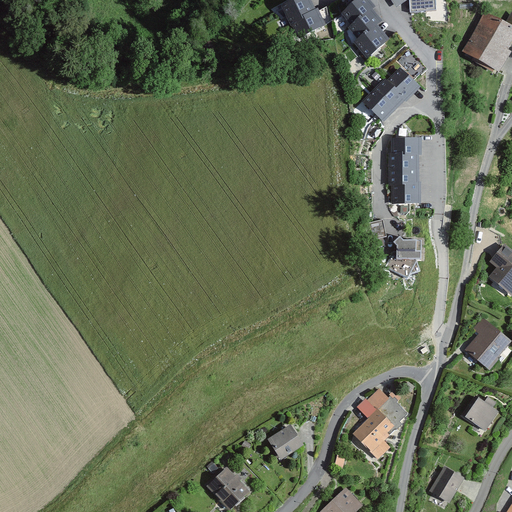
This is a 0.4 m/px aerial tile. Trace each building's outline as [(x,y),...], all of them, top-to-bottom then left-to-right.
[(310,0),(296,0),(284,6),(292,23),(294,22),(300,35),(325,24),(317,9),(315,10),(310,0)] [(381,20),(372,9),(375,7),(369,0),(357,0),(343,12),(353,24),(351,27),(360,38),(355,42),(368,56),(389,39),(376,24),(381,20)] [(404,0),(405,12),(419,12),(419,22),(442,21),(441,0),(404,0)] [(504,27),(482,15),(460,56),(497,76),(508,55),(503,52),(511,34),(511,15),(504,27)] [(401,67),(386,83),(383,80),(361,103),(381,122),(400,101),(403,103),(420,86),(401,67)] [(421,185),(419,185),(419,157),(421,157),(421,138),(394,138),(394,154),(390,154),(390,188),(394,188),(394,208),(421,208),(421,185)] [(371,217),(371,193),(360,193),(359,217),(371,217)] [(383,220),(365,223),(369,240),(386,237),(383,220)] [(393,242),(397,246),(397,251),(393,251),(385,268),(408,279),(418,260),(421,260),(422,240),(403,239),(400,236),(393,242)] [(511,255),(503,247),(490,262),(497,268),(487,279),(510,298),(511,295),(511,255)] [(509,343),(480,318),(470,329),(478,335),(465,350),(487,369),(509,343)] [(390,397),(353,434),(378,459),(389,447),(383,441),(401,423),(399,421),(407,414),(390,397)] [(497,412),(476,398),(463,418),(484,432),(497,412)] [(290,426),(268,440),(280,460),(302,446),(290,426)] [(462,481),(444,469),(428,493),(447,505),(462,481)] [(227,470),(206,487),(227,511),(248,495),(227,470)] [(344,490),(319,511),(353,511),(359,507),(344,490)]
